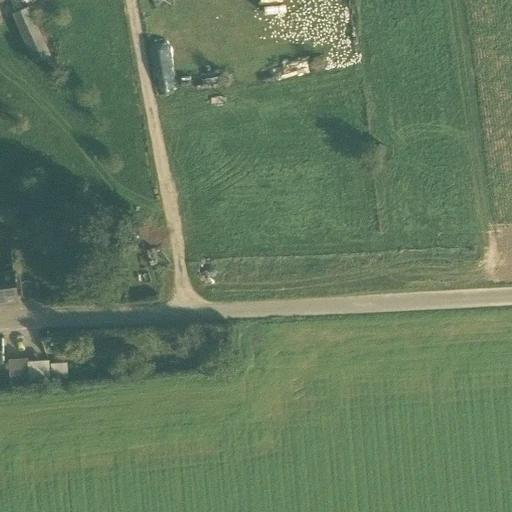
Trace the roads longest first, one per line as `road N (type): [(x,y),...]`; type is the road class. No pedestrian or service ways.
road 1 (unclassified): [(0,324),(511,294)]
road 2 (track): [(190,311),(128,0)]
